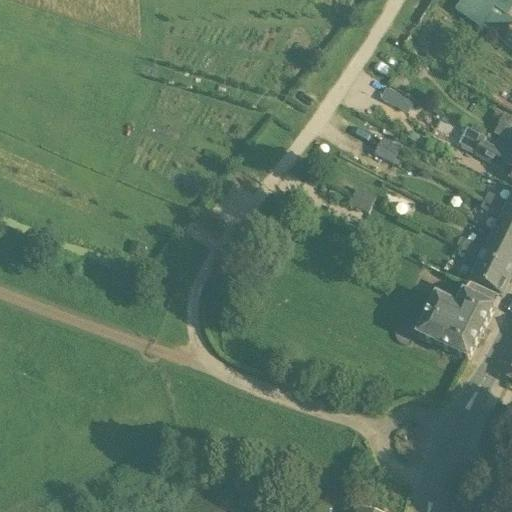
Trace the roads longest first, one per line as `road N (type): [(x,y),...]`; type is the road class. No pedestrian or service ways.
road 1 (track): [(205,365),(0,291)]
road 2 (secondary): [(478,387),(434,443),(423,511)]
road 3 (secondary): [(433,511),(478,387)]
